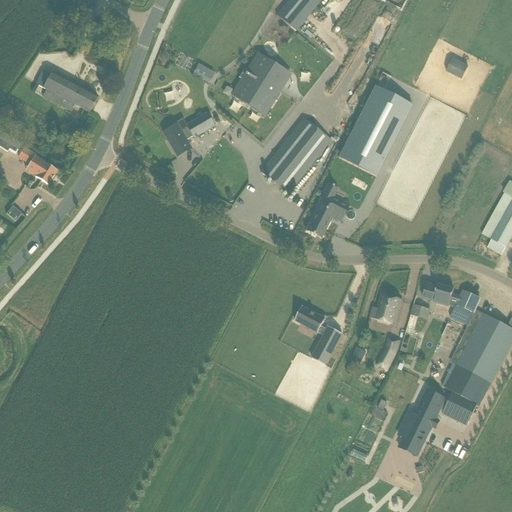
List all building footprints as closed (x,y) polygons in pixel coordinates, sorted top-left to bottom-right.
[(301,32),(324,0),(290,0),(279,16),(301,32)] [(237,85),(231,96),(265,117),(271,107),(280,93),(272,88),(283,70),(257,54),(237,85)] [(452,59),(446,72),(462,80),(468,67),(452,59)] [(195,74),(211,83),(217,73),(200,64),(195,74)] [(74,105),(80,109),(89,113),(97,97),(51,73),(43,89),(46,91),(42,98),(70,113),(74,105)] [(375,87),(338,158),(376,177),(412,106),(375,87)] [(9,105),(0,108),(0,113),(3,120),(13,115),(9,105)] [(175,124),(176,126),(163,133),(177,157),(191,149),(186,141),(191,138),(192,139),(214,127),(206,113),(186,125),(183,119),(175,124)] [(288,194),(294,187),(330,141),(303,119),(260,173),(288,194)] [(16,156),(23,145),(0,130),(0,149),(7,154),(9,152),(16,156)] [(48,166),(34,156),(23,148),(17,158),(29,165),(25,171),(39,180),(48,185),(57,171),(48,166)] [(317,208),(305,232),(321,239),(331,218),(340,223),(344,216),(349,206),(340,201),(333,197),(337,189),(328,185),(324,193),(316,208),(317,208)] [(511,197),(505,194),(482,235),(492,240),(506,248),(511,237),(511,197)] [(8,214),(17,222),(24,214),(15,206),(8,214)] [(0,237),(3,239),(10,228),(0,221),(0,237)] [(490,243),(487,248),(502,256),(506,248),(492,240),(490,243)] [(427,284),(423,299),(433,302),(449,306),(455,308),(450,318),(468,326),(445,377),(439,388),(453,394),(477,405),(479,407),(491,384),(511,343),(511,329),(482,314),(475,310),(480,299),(462,291),(460,297),(452,294),(454,290),(437,285),(437,287),(427,284)] [(381,294),(377,309),(380,310),(377,321),(390,325),(395,326),(395,324),(402,300),(381,294)] [(413,305),(410,316),(423,319),(425,308),(413,305)] [(342,334),(328,327),(327,330),(321,327),(325,320),(302,307),(295,321),(324,336),(312,359),(325,366),(342,334)] [(360,365),(366,353),(356,348),(350,360),(360,365)] [(386,348),(377,367),(378,367),(380,367),(384,369),(385,371),(387,372),(397,352),(386,348)] [(359,378),(348,401),(365,409),(376,386),(359,378)] [(410,412),(398,436),(403,439),(403,440),(421,448),(440,410),(444,412),(449,402),(445,400),(445,399),(427,390),(415,415),(410,412)] [(444,412),(443,415),(458,422),(466,426),(477,405),(453,394),(449,402),(444,412)]
